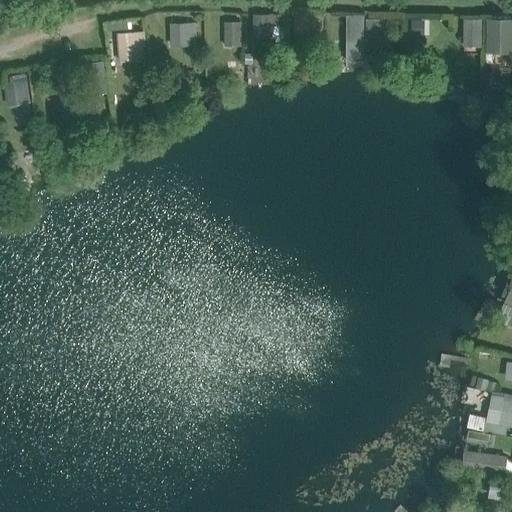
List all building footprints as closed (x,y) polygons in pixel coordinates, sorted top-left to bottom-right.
[(343,30),(343,12),(331,11),(330,29),(343,30)] [(295,12),(295,32),(302,32),(321,33),(321,13),(295,12)] [(253,13),(253,35),(271,36),(271,13),(253,13)] [(273,13),(273,24),(282,24),(283,13),(273,13)] [(511,18),(490,17),(488,46),(511,47),(511,24),(511,18)] [(463,18),(463,44),(481,45),(481,19),(463,18)] [(241,20),(224,21),(225,45),(242,45),(241,20)] [(195,22),(169,22),(169,45),(195,45),(195,22)] [(350,25),(347,42),(360,44),(363,27),(350,25)] [(144,30),(134,31),(136,51),(145,50),(144,30)] [(134,31),(117,32),(119,61),(136,59),(136,51),(134,31)] [(102,60),(82,62),(85,94),(106,91),(102,60)] [(30,101),(25,73),(3,77),(8,105),(30,101)] [(511,397),(502,395),(497,420),(497,422),(507,424),(511,424),(511,397)] [(483,430),(505,434),(507,424),(497,422),(497,420),(485,418),(483,430)] [(492,433),(474,431),(473,441),(491,443),(492,433)] [(507,456),(468,450),(466,466),(505,472),(507,456)]
